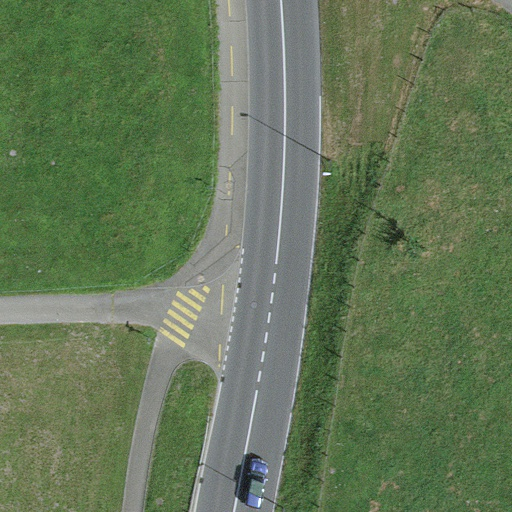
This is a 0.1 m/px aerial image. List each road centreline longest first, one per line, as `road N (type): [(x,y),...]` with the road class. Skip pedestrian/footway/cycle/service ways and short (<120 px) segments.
road 1 (secondary): [(234,511),(277,259),(282,0)]
road 2 (track): [(0,312),(183,311)]
